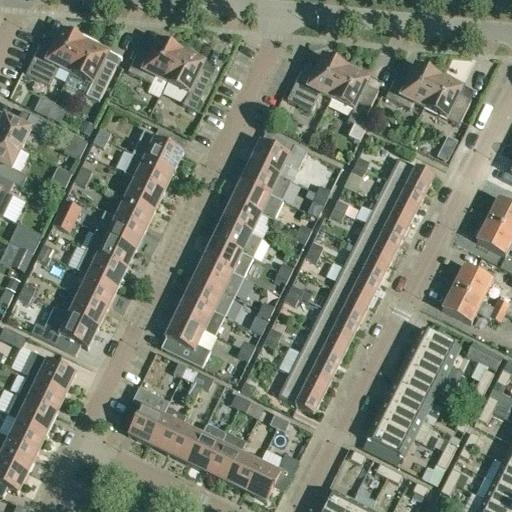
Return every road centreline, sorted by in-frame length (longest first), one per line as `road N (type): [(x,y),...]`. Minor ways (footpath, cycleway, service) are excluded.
road 1 (residential): [(77,445),(287,12)]
road 2 (residential): [(296,511),(511,95)]
road 3 (residential): [(511,35),(287,12)]
road 4 (residential): [(216,511),(77,445)]
road 5 (residential): [(287,12),(161,0)]
